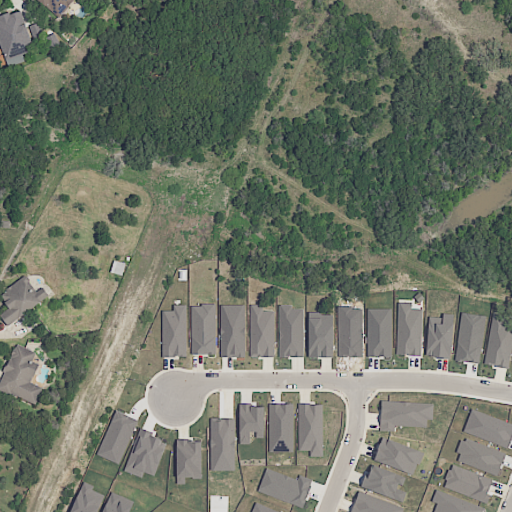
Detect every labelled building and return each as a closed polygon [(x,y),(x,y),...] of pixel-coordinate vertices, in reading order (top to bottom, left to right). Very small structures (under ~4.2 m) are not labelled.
[(72,0),(59,17),(36,0),(72,0)] [(0,41),(0,17),(22,11),(27,27),(42,21),(47,35),(35,39),(39,51),(7,62),(0,41)] [(1,317),(11,330),(54,298),(46,286),(34,295),(25,282),(6,297),(14,308),(1,317)] [(420,356),(422,310),(411,309),(411,303),(397,303),(396,355),(420,356)] [(191,305),(190,355),(215,355),(215,306),(191,305)] [(244,358),(245,306),(220,305),(219,358),(244,358)] [(250,358),(274,358),(273,312),(262,312),(262,305),(249,305),(250,358)] [(162,312),(161,357),(186,358),(186,306),(172,306),(172,312),(162,312)] [(279,358),(303,357),(302,310),(290,310),(290,306),(278,307),(279,358)] [(452,315),(441,314),(441,318),(427,318),(426,358),(451,358),(452,315)] [(483,365),(507,369),(511,340),(511,318),(492,315),(483,365)] [(2,390),(44,408),(51,391),(34,383),(41,367),(33,363),(37,354),(21,347),(2,390)] [(394,427),(426,428),(426,420),(432,421),(433,404),(381,402),(379,431),(394,432),(394,427)] [(292,405),(269,405),(269,451),(292,451),(292,405)] [(322,457),(322,405),(297,405),(298,451),(309,451),(309,457),(322,457)] [(239,445),(252,445),(252,438),(263,438),(263,406),(240,406),(239,445)] [(234,419),(209,420),(210,472),(234,471),(234,419)] [(201,478),(201,444),(192,444),(192,439),(176,439),(176,478),(201,478)] [(422,451),(380,439),(373,463),(415,474),(422,451)] [(498,473),(504,453),(460,440),(454,460),(498,473)] [(493,481),(451,465),(442,488),(485,503),(493,481)] [(433,511),(482,511),(484,508),(435,491),(431,502),(436,504),(433,511)] [(351,511),(400,511),(402,506),(356,494),(351,511)]
